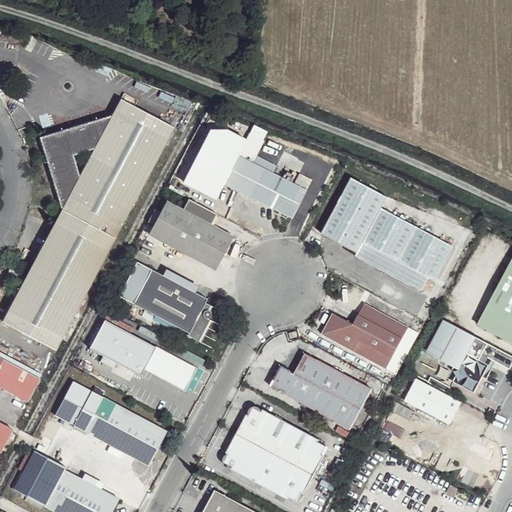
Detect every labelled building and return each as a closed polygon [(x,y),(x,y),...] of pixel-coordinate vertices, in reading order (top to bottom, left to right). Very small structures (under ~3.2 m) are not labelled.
[(56,349),(173,126),(120,98),(111,114),(39,137),(62,210),(3,320),(56,349)] [(211,133),(184,186),(217,205),(227,189),(296,223),(307,193),(313,180),(299,175),(293,183),(275,174),(278,161),(267,154),(263,158),(258,157),(264,141),(253,135),(248,142),(227,132),(211,133)] [(389,199),(351,180),(322,237),(358,255),(358,258),(422,292),(431,280),(436,283),(456,249),(384,211),(389,199)] [(219,216),(188,199),(183,210),(167,201),(161,211),(153,210),(146,221),(154,228),(150,238),(217,274),(235,239),(213,225),(219,216)] [(166,270),(139,260),(122,292),(190,328),(190,332),(199,336),(203,336),(210,325),(213,317),(210,314),(213,302),(208,300),(209,295),(198,289),(202,282),(168,268),(166,270)] [(511,260),(477,326),(511,344),(511,260)] [(364,308),(355,328),(345,348),(385,368),(406,330),(364,308)] [(345,348),(355,328),(335,318),(325,337),(334,341),(345,348)] [(159,348),(105,322),(99,319),(82,349),(90,350),(88,356),(101,363),(106,358),(115,363),(112,370),(128,381),(133,375),(142,380),(147,372),(186,393),(198,369),(159,348)] [(511,369),(511,356),(445,323),(428,355),(451,371),(446,379),(454,384),(475,394),(489,366),(481,364),(485,358),(511,371),(511,369)] [(374,391),(306,355),(295,376),(281,366),(271,389),(286,396),(351,433),(374,391)] [(41,381),(0,359),(0,389),(26,404),(41,381)] [(428,382),(417,377),(405,403),(450,427),(465,403),(450,393),(453,388),(432,376),(428,382)] [(168,434),(73,382),(66,396),(56,417),(149,469),(168,434)] [(321,440),(254,408),(250,417),(246,416),(225,451),(230,457),(227,466),(232,471),(284,504),(288,500),(296,504),(301,496),(305,497),(329,449),(321,440)] [(0,453),(12,432),(0,425),(0,453)] [(33,453),(27,450),(18,468),(20,472),(10,488),(13,492),(26,500),(48,511),(113,511),(120,500),(104,491),(107,481),(87,471),(84,475),(72,465),(37,449),(33,453)] [(249,511),(217,495),(207,511),(249,511)]
